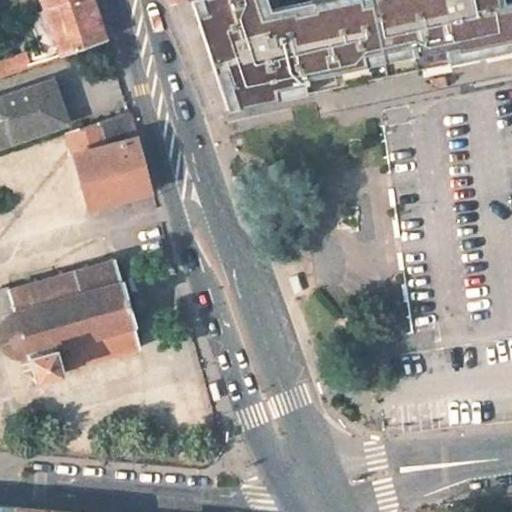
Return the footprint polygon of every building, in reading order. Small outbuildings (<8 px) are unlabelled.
[(38,0),(21,0),(26,13),(41,8),(38,0)] [(67,0),(41,8),(26,13),(41,53),(43,60),(105,39),(96,15),(90,0),(67,0)] [(38,0),(41,8),(67,0),(38,0)] [(209,61),(224,111),(511,46),(511,0),(505,0),(504,0),(498,2),(497,0),(344,0),(307,7),(307,10),(289,14),(287,5),(263,10),(260,0),(189,0),(196,22),(209,61)] [(287,5),(289,14),(307,10),(307,7),(306,2),(287,5)] [(33,56),(30,46),(23,48),(24,52),(29,64),(43,60),(41,53),(33,56)] [(0,73),(29,64),(24,52),(0,59),(0,73)] [(60,102),(52,79),(0,96),(0,146),(68,123),(60,102)] [(128,112),(65,132),(65,133),(85,207),(149,190),(138,151),(128,112)] [(236,173),(233,174),(238,190),(244,188),(239,173),(236,173)] [(27,355),(34,378),(137,347),(131,327),(133,327),(120,280),(117,281),(112,260),(7,291),(6,287),(0,288),(0,320),(0,321),(0,341),(1,344),(4,348),(7,352),(10,354),(15,356),(19,356),(27,355)] [(215,382),(209,384),(214,399),(220,398),(215,382)]
